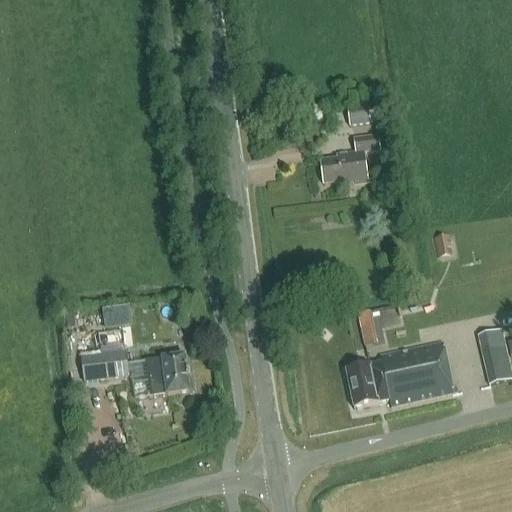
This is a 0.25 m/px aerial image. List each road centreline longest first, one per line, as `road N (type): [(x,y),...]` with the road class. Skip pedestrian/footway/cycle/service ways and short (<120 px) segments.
road 1 (tertiary): [(274,471),(209,0)]
road 2 (unclassified): [(274,471),(511,409)]
road 3 (unclassified): [(119,511),(274,471)]
